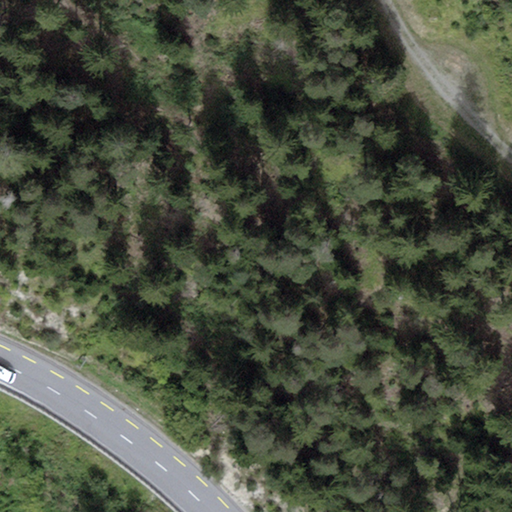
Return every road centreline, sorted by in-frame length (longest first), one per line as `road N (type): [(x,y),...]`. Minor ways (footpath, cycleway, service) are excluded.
road 1 (primary): [(211,511),(112,421),(0,366)]
road 2 (track): [(381,0),(387,19),(511,145)]
